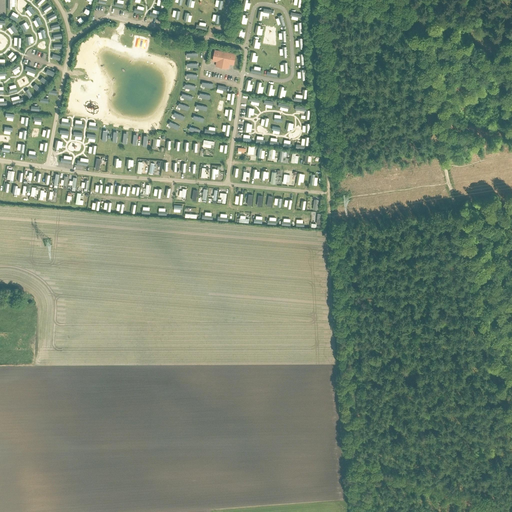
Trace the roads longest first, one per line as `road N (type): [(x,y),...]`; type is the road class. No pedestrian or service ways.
road 1 (track): [(328,202),(349,511)]
road 2 (track): [(449,181),(511,428)]
road 3 (track): [(315,0),(328,202)]
road 4 (track): [(247,39),(256,6),(283,8),(292,71),(285,81),(242,73)]
road 5 (track): [(411,1),(447,169)]
road 6 (track): [(346,465),(493,511)]
road 7 (track): [(188,203),(309,212)]
